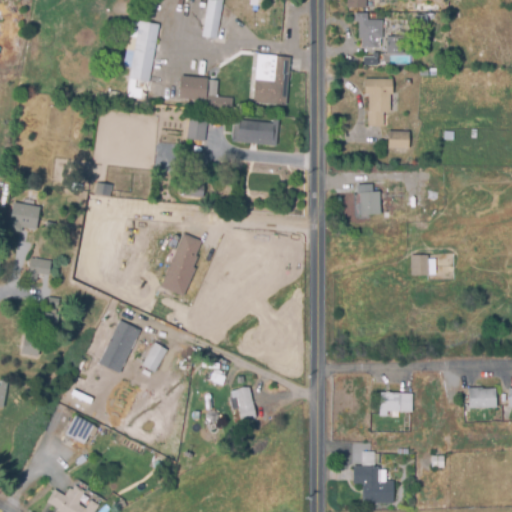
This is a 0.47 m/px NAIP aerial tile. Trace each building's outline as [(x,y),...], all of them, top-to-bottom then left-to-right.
[(223,0),(217,38),(203,35),(208,8),(202,7),(202,0),(223,0)] [(365,8),(364,0),(345,0),(345,7),(365,8)] [(376,47),(362,47),(362,38),(359,38),(360,22),(356,22),(356,13),(368,13),(368,20),(383,20),(383,39),(376,39),(376,47)] [(149,82),(130,79),(134,54),(128,53),(129,45),(135,46),(140,21),(159,24),(149,82)] [(403,53),(388,53),(388,36),(403,36),(403,53)] [(378,66),(378,65),(365,65),(365,57),(374,57),(374,52),(379,52),(379,61),(387,61),(387,66),(378,66)] [(286,105),(255,102),(259,55),(290,57),(286,105)] [(232,111),(206,109),(207,100),(180,98),(182,76),(209,78),(207,96),(233,98),(232,111)] [(383,126),(369,126),(370,94),(366,94),(366,79),(393,79),(393,93),(399,93),(398,112),(384,111),(383,126)] [(207,120),(204,142),(185,140),(188,118),(207,120)] [(276,146),(233,141),(235,120),(240,121),(240,120),(279,124),(276,146)] [(409,148),(389,148),(390,131),(410,132),(409,148)] [(454,140),(445,139),(445,131),(455,132),(454,140)] [(203,197),(183,196),(185,177),(205,179),(203,197)] [(83,192),(71,190),(72,182),(84,185),(83,192)] [(110,199),(88,196),(89,191),(96,192),(97,183),(112,185),(110,199)] [(362,215),(361,193),(358,193),(358,185),(373,184),(374,192),(380,191),(381,214),(362,215)] [(99,269),(84,267),(94,202),(109,205),(99,269)] [(36,229),(11,225),(15,203),(40,207),(36,229)] [(162,286),(185,234),(202,241),(195,257),(198,258),(194,267),(196,268),(188,286),(183,296),(162,286)] [(412,276),(412,255),(429,255),(429,275),(412,276)] [(37,281),(29,280),(32,258),(52,261),(49,275),(45,275),(44,278),(38,277),(37,281)] [(58,307),(48,305),(49,297),(60,299),(58,307)] [(57,333),(41,330),(44,312),(52,314),(53,309),(57,310),(56,314),(59,314),(57,333)] [(120,374),(99,364),(108,346),(102,343),(107,332),(113,335),(120,320),(141,330),(120,374)] [(38,357),(24,354),(25,350),(23,350),(25,340),(26,340),(26,337),(41,340),(38,357)] [(161,371),(155,368),(154,371),(142,365),(144,361),(140,359),(150,341),(171,352),(161,371)] [(470,408),(469,392),(469,387),(483,386),(484,388),(496,388),(498,408),(470,409),(470,408)] [(240,422),(238,409),(232,410),(229,398),(232,398),(230,391),(248,387),(255,419),(240,422)] [(385,415),(379,415),(380,392),(411,394),(410,412),(385,411),(385,415)] [(83,444),(66,435),(76,416),(93,425),(83,444)] [(391,503),(362,502),(362,484),(353,484),(353,466),(361,466),(361,452),(374,452),(373,466),(378,466),(378,471),(384,471),(384,480),(392,480),(391,503)] [(160,472),(149,466),(155,455),(166,461),(164,463),(165,464),(160,472)] [(442,467),(431,467),(431,456),(442,456),(442,467)] [(92,511),(57,511),(56,511),(57,509),(47,503),(54,490),(65,496),(69,489),(72,490),(74,486),(84,492),(80,499),(79,505),(85,508),(89,501),(97,505),(92,511)] [(115,504),(122,500),(125,506),(118,510),(115,504)]
